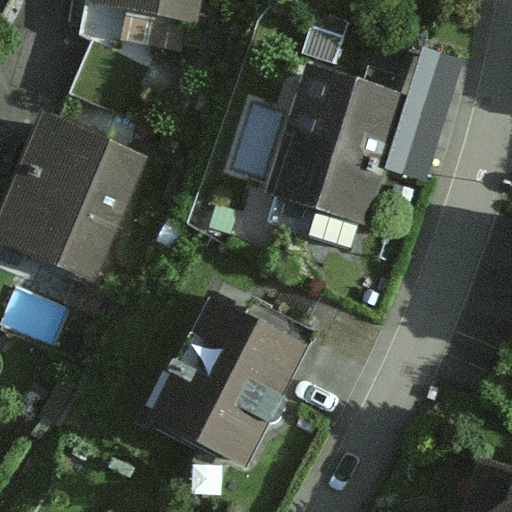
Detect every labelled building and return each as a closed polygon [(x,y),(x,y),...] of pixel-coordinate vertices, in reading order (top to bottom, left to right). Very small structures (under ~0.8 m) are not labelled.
[(207,0),(90,0),(89,8),(203,27),(207,0)] [(412,106),(312,73),(270,200),(370,232),(412,106)] [(150,161),(48,122),(1,249),(102,287),(150,161)] [(248,469),(307,352),(212,305),(154,423),(248,469)] [(511,511),(511,474),(485,465),(467,511),(511,511)]
